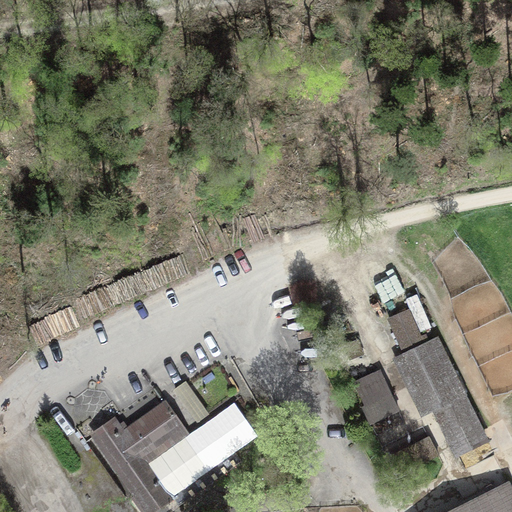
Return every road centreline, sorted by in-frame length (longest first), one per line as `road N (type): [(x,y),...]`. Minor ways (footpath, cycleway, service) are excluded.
road 1 (unclassified): [(0,403),(47,364),(147,310),(358,227)]
road 2 (track): [(157,0),(0,35)]
road 3 (track): [(358,227),(511,195)]
